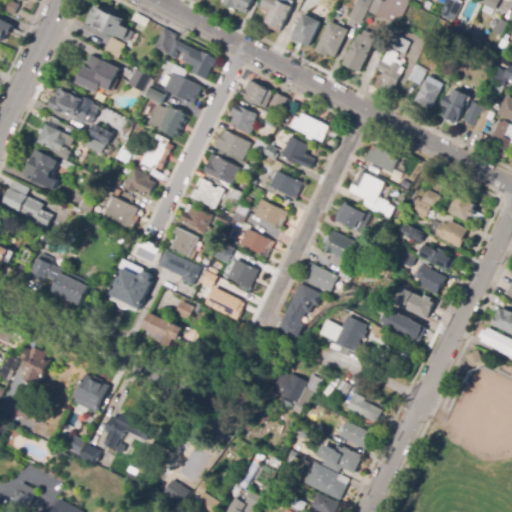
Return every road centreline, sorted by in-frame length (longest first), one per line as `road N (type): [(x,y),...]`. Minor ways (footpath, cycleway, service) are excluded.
road 1 (residential): [(152,0),(511,190)]
road 2 (residential): [(511,206),(364,511)]
road 3 (residential): [(265,316),(363,112)]
road 4 (residential): [(155,225),(242,48)]
road 5 (residential): [(142,365),(0,298)]
road 6 (tertiary): [(61,0),(0,129)]
